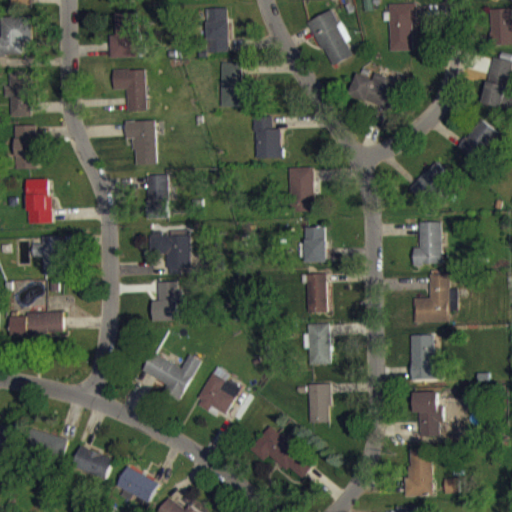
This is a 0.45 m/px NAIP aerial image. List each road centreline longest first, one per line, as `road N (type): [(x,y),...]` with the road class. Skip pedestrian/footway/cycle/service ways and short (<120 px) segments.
road 1 (residential): [(264,0),(275,34),(358,158),(370,198),(376,424),(359,478),(329,511)]
road 2 (residential): [(79,0),(79,172),(117,295),(89,397)]
road 3 (residential): [(0,376),(89,397),(167,433),(270,511)]
road 4 (residential): [(453,0),(445,94),(405,135),(358,158)]
